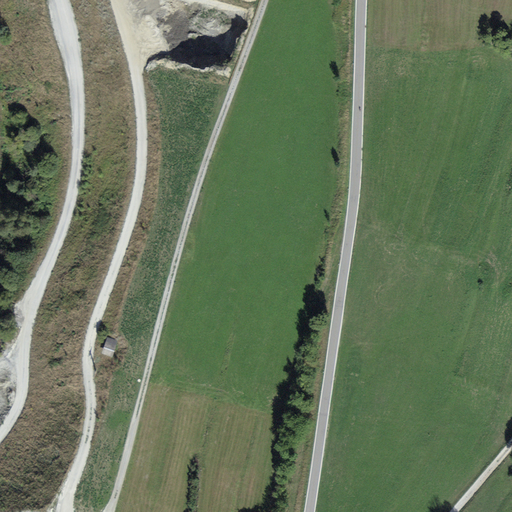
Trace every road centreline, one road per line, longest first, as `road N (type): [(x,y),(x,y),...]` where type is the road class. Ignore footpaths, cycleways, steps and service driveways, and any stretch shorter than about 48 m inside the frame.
road 1 (track): [(263,0),(211,141),(112,511)]
road 2 (track): [(65,511),(92,413),(90,337),(139,184),(143,111),(118,0)]
road 3 (tertiary): [(359,0),(354,199),(307,511)]
road 4 (track): [(57,0),(72,51),(80,138),(63,227),(28,331),(16,411),(0,441)]
